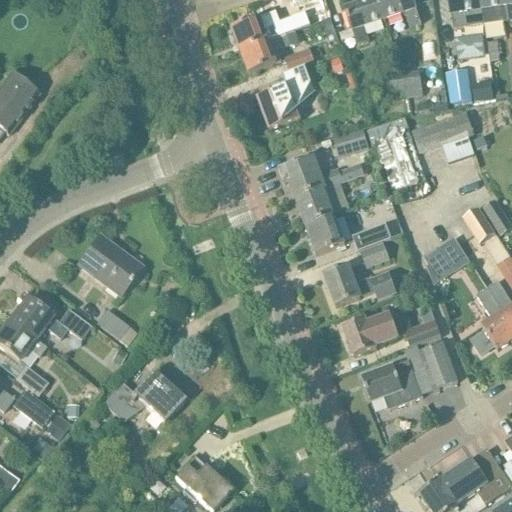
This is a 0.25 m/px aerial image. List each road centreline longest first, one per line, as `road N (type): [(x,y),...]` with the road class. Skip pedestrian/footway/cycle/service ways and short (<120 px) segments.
road 1 (tertiary): [(357,489),(210,149)]
road 2 (unclassified): [(0,254),(70,203),(210,149)]
road 3 (residential): [(357,489),(511,400)]
road 4 (tertiary): [(210,149),(166,24)]
